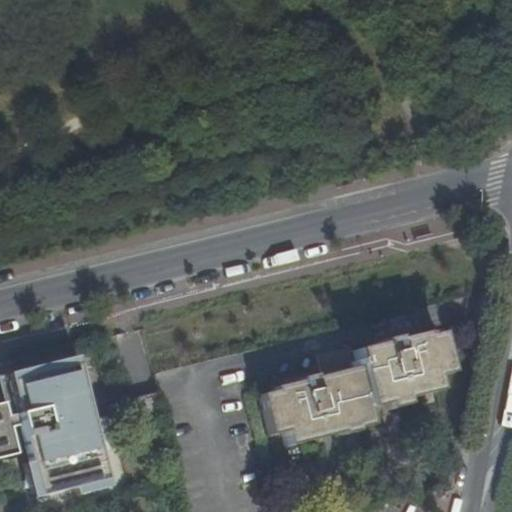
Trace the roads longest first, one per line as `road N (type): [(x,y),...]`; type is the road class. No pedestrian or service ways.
road 1 (tertiary): [(338,222),(0,307)]
road 2 (residential): [(511,182),(338,222)]
road 3 (tertiary): [(477,511),(511,353)]
road 4 (unknown): [(194,388),(224,511)]
